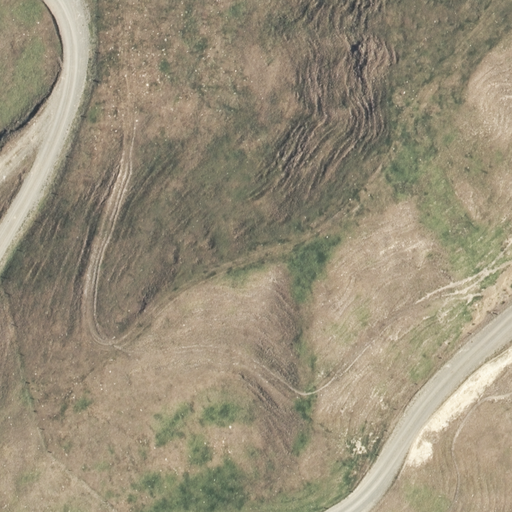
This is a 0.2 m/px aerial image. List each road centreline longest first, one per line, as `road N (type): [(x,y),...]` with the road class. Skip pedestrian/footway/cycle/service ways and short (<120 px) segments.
road 1 (unknown): [(52,0),(65,15),(72,75),(0,238)]
road 2 (unknown): [(350,511),(423,409),(511,320)]
